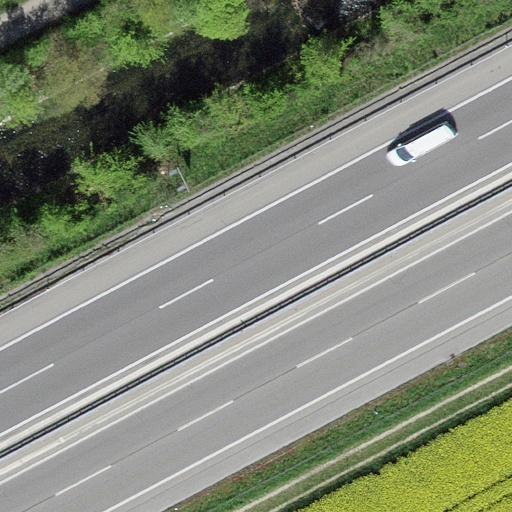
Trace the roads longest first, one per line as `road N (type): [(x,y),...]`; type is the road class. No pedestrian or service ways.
road 1 (motorway): [(511,120),(0,392)]
road 2 (motorway): [(22,511),(511,252)]
road 3 (track): [(255,511),(511,376)]
